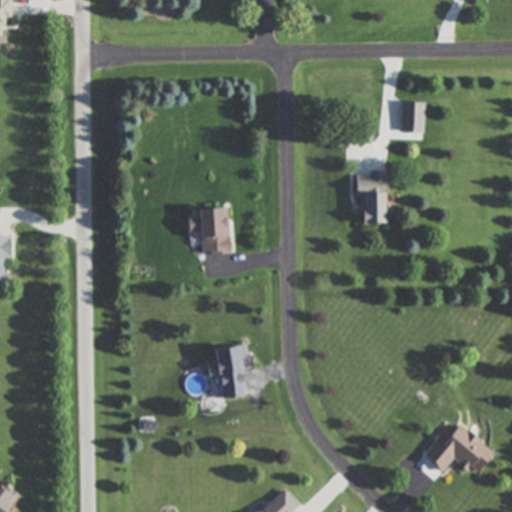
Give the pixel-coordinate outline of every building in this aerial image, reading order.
[(397,101),(397,132),(421,132),(421,101),(397,101)] [(353,223),(380,223),(380,170),(364,170),(364,174),(353,174),(353,223)] [(192,209),(192,219),(184,219),(185,232),(196,232),(197,255),(226,254),(224,207),(192,209)] [(243,397),(241,347),(207,348),(208,375),(217,375),(218,398),(243,397)] [(473,475),(490,452),(451,423),(424,459),(440,471),(450,458),(473,475)] [(0,511),(1,511),(13,494),(0,486),(0,511)] [(289,511),(296,506),(281,490),(257,511),(289,511)]
